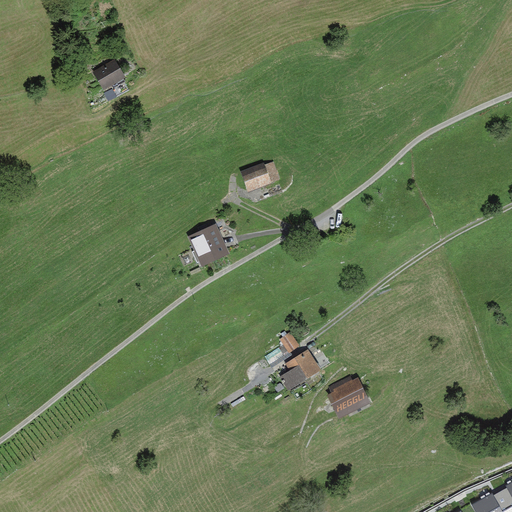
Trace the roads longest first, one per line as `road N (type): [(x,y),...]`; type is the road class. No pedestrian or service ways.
road 1 (residential): [(511,94),(420,138),(341,202),(195,289),(0,434)]
road 2 (track): [(210,411),(313,338)]
